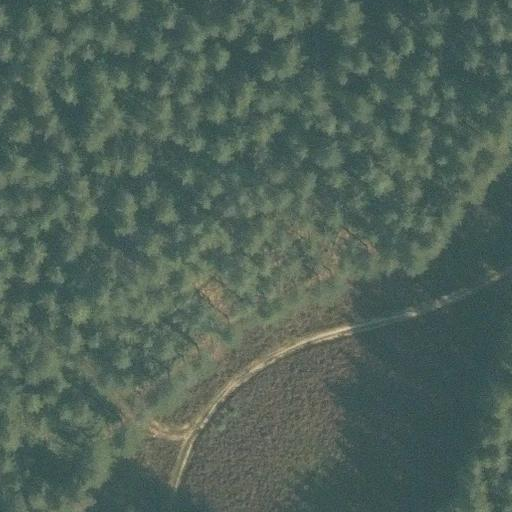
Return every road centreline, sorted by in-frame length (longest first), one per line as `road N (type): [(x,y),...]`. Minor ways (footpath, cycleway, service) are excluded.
road 1 (track): [(511,224),(419,271),(262,325),(226,352),(185,402),(151,511)]
road 2 (track): [(185,402),(143,385),(0,255)]
